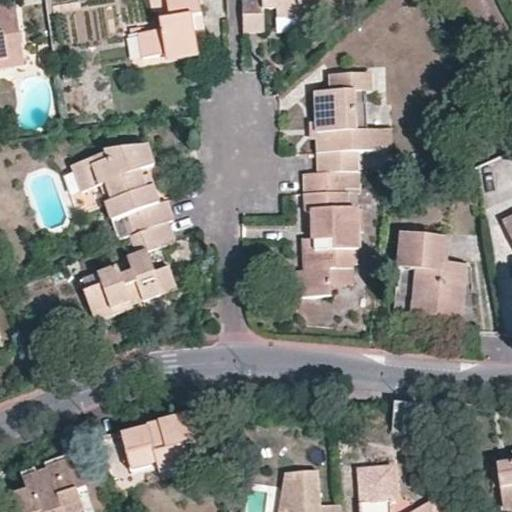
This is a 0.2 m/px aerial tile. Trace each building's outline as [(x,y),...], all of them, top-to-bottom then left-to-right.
[(164,0),(166,16),(158,17),(157,26),(135,29),(136,53),(157,51),(192,49),(190,25),(190,15),(199,15),(198,0),(164,0)] [(316,9),(344,8),(344,0),(246,0),(244,0),(245,34),(266,34),(265,10),(271,10),(276,10),(278,10),(303,10),(303,2),(316,2),(316,9)] [(0,67),(27,64),(17,7),(0,9),(0,67)] [(304,33),(304,10),(303,10),(278,10),(276,10),(277,34),(304,33)] [(192,49),(157,51),(158,59),(192,57),(192,49)] [(351,173),(360,172),(360,152),(368,152),(394,151),(393,130),(368,130),(368,92),(375,91),(373,74),(332,76),(331,91),(316,92),(317,130),(318,152),(318,174),(351,173)] [(166,233),(173,232),(168,212),(161,213),(154,186),(145,187),(143,179),(152,177),(157,177),(149,146),(109,152),(110,161),(96,166),(93,159),(82,164),(83,168),(90,191),(107,187),(112,206),(116,224),(132,221),(137,240),(166,233)] [(92,211),(112,206),(107,187),(90,191),(83,168),(72,172),(81,205),(89,202),(92,211)] [(333,283),(333,268),(355,268),(355,249),(362,249),(361,207),(351,207),(351,192),(351,173),(318,174),(306,174),(307,194),(307,211),(314,211),(314,225),(314,237),(305,238),(306,268),(298,269),(300,296),(333,294),(333,283)] [(145,187),(154,186),(153,182),(152,177),(143,179),(145,187)] [(171,254),(166,233),(137,240),(133,241),(137,260),(127,263),(129,275),(119,277),(116,271),(76,280),(87,321),(169,301),(163,278),(150,280),(148,270),(145,260),(171,254)] [(414,304),(462,306),(465,265),(446,263),(447,238),(401,235),(399,266),(417,269),(416,283),(414,304)] [(417,269),(399,266),(397,282),(416,283),(417,269)] [(355,268),(333,268),(333,283),(357,283),(355,268)] [(461,321),(462,306),(414,304),(413,317),(438,319),(461,321)] [(419,439),(423,410),(396,407),(393,436),(419,439)] [(150,429),(104,441),(115,480),(137,475),(136,470),(132,459),(158,451),(162,463),(164,469),(193,462),(190,453),(187,441),(195,438),(189,414),(162,421),(150,424),(150,429)] [(199,450),(195,438),(187,441),(190,453),(199,450)] [(132,459),(136,470),(162,463),(158,451),(132,459)] [(71,511),(84,507),(78,492),(87,488),(81,469),(75,471),(69,458),(47,466),(48,472),(44,473),(40,475),(38,472),(22,478),(29,497),(17,503),(20,511),(71,511)] [(396,497),(393,462),(353,466),(356,501),(387,498),(396,497)] [(511,465),(496,468),(503,511),(506,511),(511,511),(511,465)] [(340,511),(340,506),(321,507),(319,473),(285,475),(279,511),(340,511)] [(5,484),(0,485),(0,511),(5,511),(15,509),(5,484)] [(388,511),(387,498),(356,501),(356,511),(388,511)] [(440,511),(432,498),(408,511),(440,511)]
